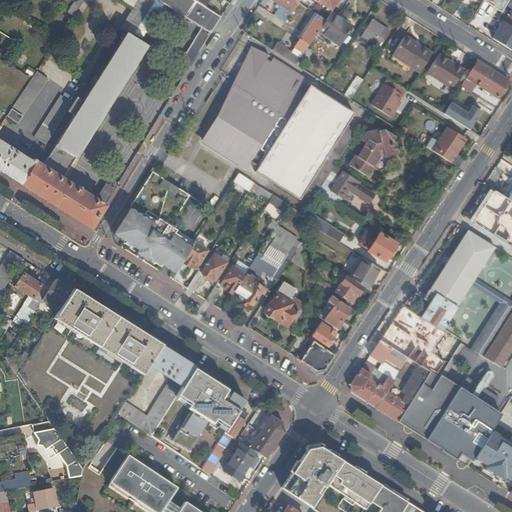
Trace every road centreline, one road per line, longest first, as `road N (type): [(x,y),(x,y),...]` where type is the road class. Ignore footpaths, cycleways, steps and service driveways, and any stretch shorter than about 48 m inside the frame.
road 1 (residential): [(511,114),(314,405)]
road 2 (residential): [(84,259),(248,0)]
road 3 (unclassified): [(84,259),(314,405)]
road 4 (unclassified): [(314,405),(483,511)]
road 5 (residential): [(401,0),(511,69)]
road 6 (residential): [(314,405),(245,511)]
